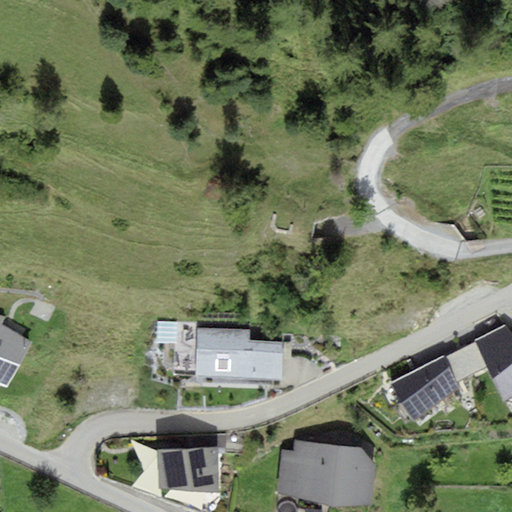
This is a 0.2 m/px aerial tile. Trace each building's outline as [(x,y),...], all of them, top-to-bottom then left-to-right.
[(0,315),(0,384),(7,387),(32,342),(2,325),(5,318),(0,315)] [(511,395),(511,335),(504,325),(390,383),(398,406),(413,422),(459,388),(455,382),(488,368),(503,400),(511,395)] [(249,330),(196,328),(196,347),(194,376),(194,383),(272,386),(273,379),(280,379),(282,342),(249,341),(249,330)] [(194,376),(196,347),(174,346),(173,375),(194,376)] [(294,451),(282,450),(277,494),(332,506),(371,506),(376,465),(362,447),(294,440),(294,451)] [(218,448),(157,449),(159,487),(218,493),(218,448)]
